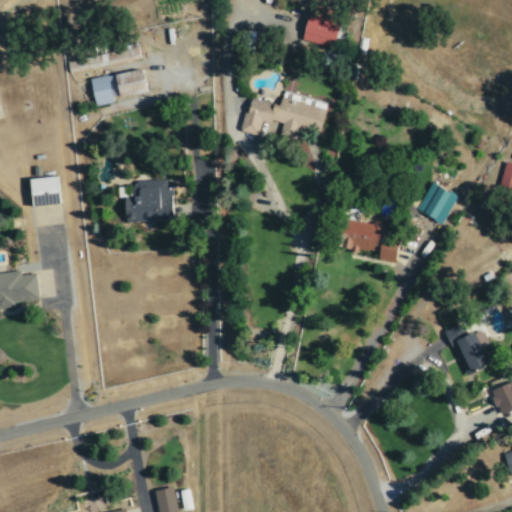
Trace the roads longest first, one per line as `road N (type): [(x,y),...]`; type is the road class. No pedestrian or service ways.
road 1 (residential): [(0,432),(250,381)]
road 2 (residential): [(250,381),(286,393),(334,425),(373,511)]
